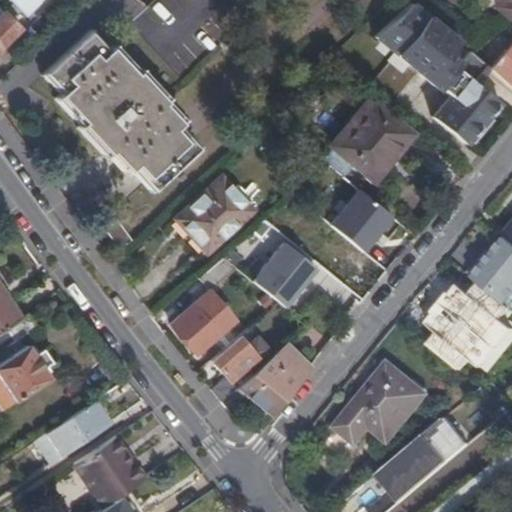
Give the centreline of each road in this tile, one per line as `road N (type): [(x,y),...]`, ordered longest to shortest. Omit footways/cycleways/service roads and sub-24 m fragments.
road 1 (residential): [(246,475),(279,447),(511,150)]
road 2 (residential): [(0,152),(156,375),(246,475)]
